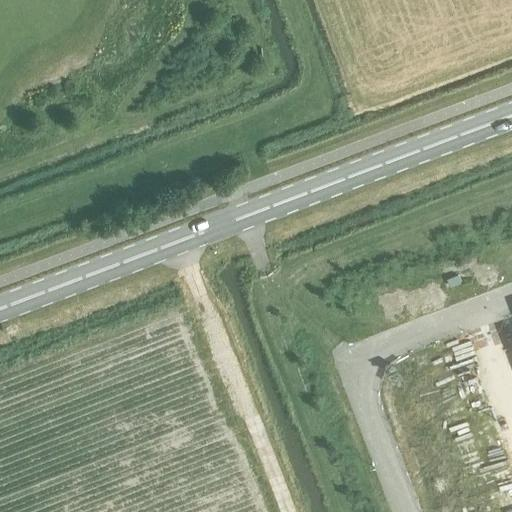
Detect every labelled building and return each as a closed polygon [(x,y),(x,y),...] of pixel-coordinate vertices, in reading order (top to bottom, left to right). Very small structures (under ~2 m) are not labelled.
[(450,349),(404,367),(411,386),(409,387),(413,397),(459,379),(456,371),(458,370),(457,367),(450,349)] [(459,379),(413,397),(427,433),(473,416),(459,379)] [(474,416),(428,434),(442,471),(488,454),(474,416)] [(488,454),(442,472),(456,508),(502,491),(488,454)] [(510,511),(502,492),(457,509),(457,511),(510,511)]
